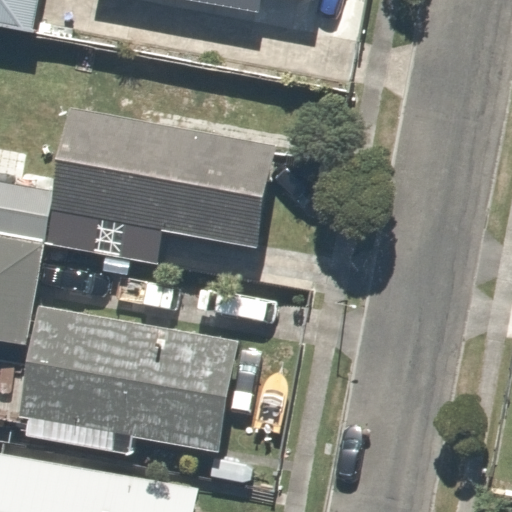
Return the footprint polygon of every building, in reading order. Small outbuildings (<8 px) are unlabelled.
[(0,0),(0,25),(38,33),(44,0),(0,0)] [(371,0),(336,0),(336,6),(370,9),(371,0)] [(266,247),(285,148),(75,108),(49,244),(159,265),(166,228),(266,247)] [(45,186),(0,180),(0,340),(24,343),(45,186)] [(229,453),(248,339),(48,305),(26,438),(140,457),(143,439),(229,453)] [(203,511),(207,494),(1,457),(0,465),(0,511),(203,511)]
